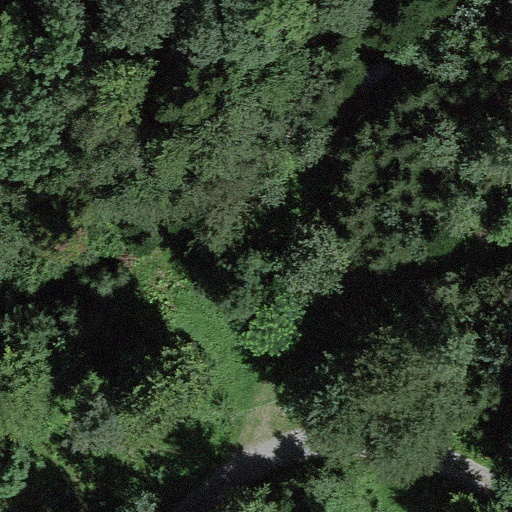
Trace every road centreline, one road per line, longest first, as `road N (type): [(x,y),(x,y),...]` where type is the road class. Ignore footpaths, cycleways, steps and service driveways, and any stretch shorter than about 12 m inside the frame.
road 1 (track): [(264,442),(263,374),(511,196)]
road 2 (track): [(511,500),(371,437),(264,442),(176,511)]
